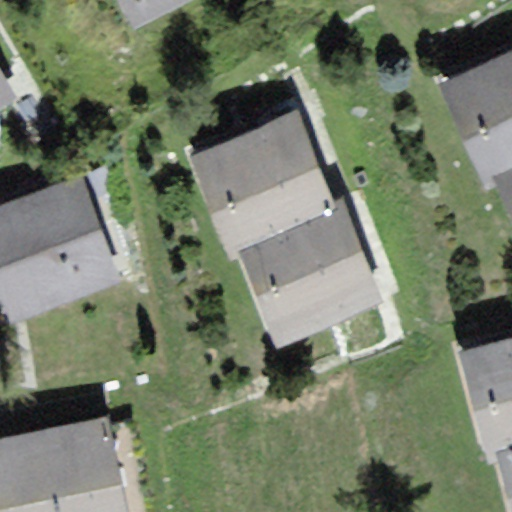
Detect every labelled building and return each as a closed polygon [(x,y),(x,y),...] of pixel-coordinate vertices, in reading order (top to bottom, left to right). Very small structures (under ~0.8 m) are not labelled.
[(102,0),(114,31),(198,0),(102,0)] [(511,45),(426,83),(467,183),(511,162),(511,45)] [(291,108),(177,157),(218,257),(334,205),(291,108)] [(511,162),(467,183),(509,280),(511,278),(511,162)] [(77,179),(0,203),(0,321),(112,286),(77,179)] [(334,205),(218,257),(261,355),(375,305),(334,205)] [(511,329),(448,349),(479,453),(511,441),(511,329)] [(122,511),(107,417),(0,434),(0,511),(122,511)] [(511,511),(511,441),(479,453),(496,511),(511,511)]
